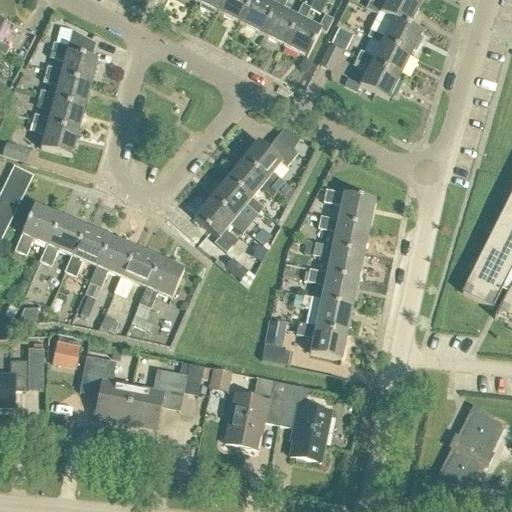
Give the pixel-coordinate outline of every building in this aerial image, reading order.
[(197,0),(194,6),(216,17),(225,0),(197,0)] [(225,0),(216,17),(239,28),(252,0),(253,0),(259,3),(260,0),(225,0)] [(253,0),(252,0),(239,28),(261,40),(275,11),(281,14),(288,1),(286,0),(269,0),(266,7),(259,3),(253,0)] [(388,0),(383,11),(380,17),(392,23),(392,22),(409,31),(409,30),(420,8),(402,0),(388,0)] [(402,0),(420,8),(423,0),(402,0)] [(383,11),(369,4),(365,13),(379,20),(380,17),(383,11)] [(295,21),(281,14),(275,11),(261,40),(283,51),(298,23),(303,25),(310,12),(302,8),(295,21)] [(317,32),(303,25),(298,23),(283,51),(306,62),(320,34),(325,37),(332,23),(324,19),(317,32)] [(0,34),(5,24),(0,21),(0,57),(4,59),(11,45),(0,39),(0,34)] [(392,22),(392,23),(384,39),(381,45),(410,59),(421,36),(409,30),(409,31),(392,22)] [(352,39),(338,32),(331,47),(345,54),(352,39)] [(381,45),(384,39),(371,32),(366,41),(379,47),(373,61),(370,67),(398,81),(410,59),(381,45)] [(71,34),(66,50),(53,46),(48,63),(63,66),(60,74),(59,81),(90,89),(96,64),(91,63),(95,47),(71,34)] [(319,69),(331,75),(341,55),(329,49),(319,69)] [(370,67),(373,61),(360,54),(353,69),(365,75),(358,90),(387,104),(398,81),(370,67)] [(60,74),(46,70),(42,86),(56,90),(54,98),(52,104),(84,113),(90,89),(59,81),(60,74)] [(40,94),(37,104),(35,111),(50,115),(48,122),(46,128),(77,137),(84,113),(52,104),(54,98),(40,94)] [(12,100),(8,114),(19,117),(22,102),(12,100)] [(48,122),(33,118),(29,134),(43,138),(39,153),(71,161),(77,137),(46,128),(48,122)] [(266,153),(257,145),(240,165),(265,185),(261,190),(273,200),(284,187),(272,177),(281,166),(287,170),(297,158),(276,141),(266,153)] [(26,153),(5,147),(1,159),(22,165),(26,153)] [(265,185),(240,165),(224,184),(249,205),(245,209),(251,214),(257,219),(263,212),(251,202),(261,190),(265,185)] [(8,179),(27,189),(32,180),(13,170),(8,179)] [(27,189),(8,179),(4,189),(23,198),(27,189)] [(224,184),(209,203),(233,224),(229,228),(241,238),(247,231),(242,227),(247,221),(246,221),(251,214),(245,209),(249,205),(224,184)] [(4,189),(0,195),(0,198),(18,207),(23,198),(4,189)] [(368,232),(373,205),(325,194),(322,207),(340,210),(337,224),(337,225),(368,232)] [(511,196),(461,297),(491,312),(511,270),(511,196)] [(18,207),(0,198),(0,210),(13,217),(18,207)] [(209,203),(192,223),(217,243),(213,247),(225,257),(231,250),(226,246),(231,241),(224,235),(229,228),(233,224),(209,203)] [(13,217),(0,210),(0,221),(9,226),(13,217)] [(58,221),(33,210),(14,255),(25,260),(33,244),(46,250),(58,221)] [(0,221),(0,233),(4,235),(9,226),(0,221)] [(46,250),(39,266),(50,271),(57,255),(70,260),(71,260),(83,231),(58,221),(46,250)] [(337,225),(337,224),(319,221),(317,233),(334,237),(331,251),(362,258),(368,232),(337,225)] [(263,229),(254,239),(263,247),(272,238),(263,229)] [(71,260),(70,260),(63,277),(75,281),(82,265),(95,271),(96,271),(108,242),(83,231),(71,260)] [(88,287),(89,287),(84,298),(95,303),(107,276),(120,282),(133,253),(108,242),(96,271),(95,271),(88,287)] [(331,251),(314,247),(311,259),(329,263),(326,277),(326,278),(356,284),(362,258),(331,251)] [(120,282),(113,298),(122,302),(124,303),(131,286),(145,292),(158,263),(133,253),(120,282)] [(248,275),(231,262),(223,273),(239,286),(248,275)] [(145,292),(138,308),(133,321),(134,321),(130,329),(148,336),(152,328),(145,324),(156,297),(171,303),(183,274),(158,263),(145,292)] [(308,274),(308,276),(305,276),(303,284),(306,285),(306,286),(323,289),(320,304),(351,311),(356,284),(326,278),(326,277),(308,274)] [(511,285),(496,315),(493,322),(496,323),(499,316),(511,322),(511,285)] [(113,298),(109,307),(118,310),(122,302),(113,298)] [(345,337),(351,311),(320,304),(294,298),(292,310),(307,314),(305,328),(315,330),(314,331),(345,337)] [(10,306),(4,317),(12,321),(18,310),(10,306)] [(23,313),(16,329),(35,327),(38,312),(23,313)] [(264,347),(282,351),(286,329),(268,326),(264,347)] [(314,331),(315,330),(305,328),(297,326),(295,339),(312,342),(309,358),(340,364),(345,337),(314,331)] [(52,369),(76,374),(80,350),(56,346),(52,369)] [(264,351),(261,364),(286,369),(289,356),(264,351)] [(42,353),(26,353),(26,366),(9,366),(9,379),(0,379),(0,411),(12,412),(13,396),(26,396),(26,394),(42,394),(42,353)] [(124,429),(131,390),(110,386),(114,367),(85,361),(78,397),(97,401),(93,423),(124,429)] [(152,394),(131,390),(124,429),(154,435),(159,412),(178,416),(182,398),(197,401),(200,384),(206,385),(209,373),(187,369),(185,380),(156,375),(152,394)] [(208,393),(228,396),(231,376),(212,373),(208,393)] [(233,399),(224,448),(255,454),(261,427),(277,430),(285,389),(255,383),(251,402),(233,399)] [(285,389),(277,430),(293,433),(288,461),(320,467),(330,417),(297,411),(298,405),(305,406),(307,394),(300,393),(300,392),(285,389)] [(17,418),(33,419),(33,407),(17,407),(17,418)] [(453,454),(440,481),(463,492),(467,494),(480,468),(487,471),(493,458),(487,455),(500,429),(495,427),(496,427),(473,415),(460,442),(454,439),(447,452),(453,454)] [(226,506),(224,463),(207,464),(208,500),(218,500),(218,506),(226,506)]
